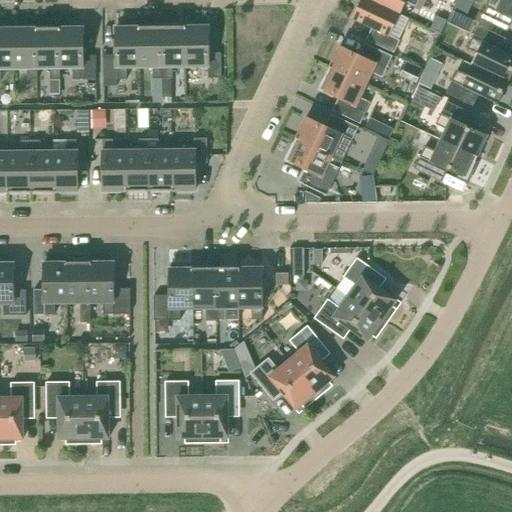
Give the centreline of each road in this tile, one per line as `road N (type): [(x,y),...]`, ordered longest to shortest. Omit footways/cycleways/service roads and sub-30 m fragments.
road 1 (unclassified): [(269,506),(412,372),(491,236)]
road 2 (unclassified): [(0,485),(239,482),(269,506)]
road 3 (residential): [(491,236),(439,221),(217,218)]
road 4 (residential): [(217,218),(262,104),(320,0)]
road 5 (residential): [(217,218),(184,226),(0,227)]
road 6 (track): [(511,467),(435,455),(372,511)]
